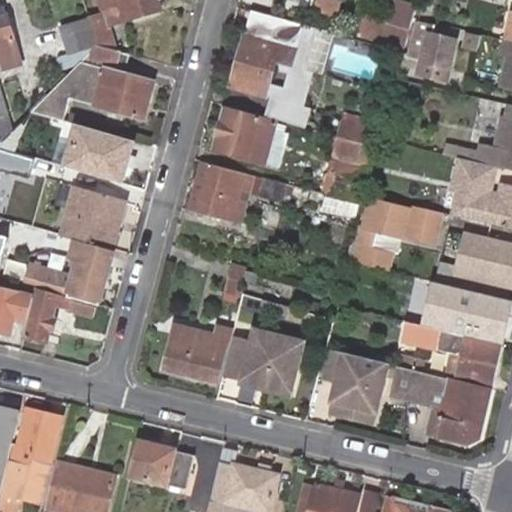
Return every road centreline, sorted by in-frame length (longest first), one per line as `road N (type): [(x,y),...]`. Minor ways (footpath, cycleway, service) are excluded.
road 1 (residential): [(510,490),(112,393)]
road 2 (residential): [(218,0),(112,393)]
